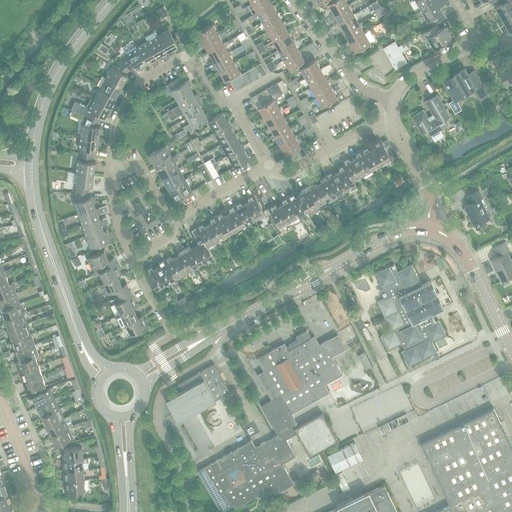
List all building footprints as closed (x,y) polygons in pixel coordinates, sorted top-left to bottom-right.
[(269,0),(255,0),(251,2),(257,12),(272,3),(269,0)] [(332,0),(327,3),(333,13),(348,4),(345,0),(332,0)] [(415,0),(421,10),(437,0),(415,0)] [(446,0),(437,0),(421,10),(427,21),(431,19),(434,24),(445,18),(442,12),(439,6),(447,1),(446,0)] [(511,0),(503,0),(505,1),(496,6),(502,18),(511,13),(511,0)] [(272,3),(257,12),(262,21),(277,13),(272,3)] [(348,4),(333,13),(339,22),(353,14),(348,4)] [(161,17),(167,14),(162,6),(157,9),(161,17)] [(277,13),(262,21),(268,31),(283,22),(277,13)] [(511,13),(502,18),(510,31),(511,29),(511,13)] [(353,14),(339,22),(344,32),(359,23),(353,14)] [(283,22),(268,31),(273,40),(288,31),(283,22)] [(197,32),(203,42),(218,33),(212,23),(197,32)] [(359,23),(344,32),(349,41),(364,32),(359,23)] [(436,24),(421,33),(424,39),(428,37),(434,48),(452,39),(445,26),(439,29),(436,24)] [(168,29),(157,35),(166,51),(177,45),(168,29)] [(288,31),(273,40),(278,49),(293,41),(288,31)] [(364,32),(349,41),(355,51),(370,42),(364,32)] [(218,33),(203,42),(208,51),(223,43),(218,33)] [(157,35),(147,41),(156,57),(166,51),(157,35)] [(147,41),(137,47),(146,62),(156,57),(147,41)] [(293,41),(278,49),(284,59),(299,50),(293,41)] [(383,48),(386,53),(398,46),(395,41),(383,48)] [(405,42),(398,46),(401,52),(408,47),(405,42)] [(223,43),(208,51),(213,61),(228,52),(223,43)] [(398,46),(386,53),(389,58),(401,52),(398,46)] [(127,54),(121,60),(129,70),(134,66),(135,69),(146,62),(137,47),(126,53),(127,54)] [(299,50),(284,59),(289,69),(304,60),(299,50)] [(228,52),(213,61),(219,70),(234,62),(228,52)] [(401,52),(389,58),(392,63),(404,56),(401,52)] [(404,56),(392,63),(395,69),(407,62),(404,56)] [(300,67),(306,77),(321,69),(315,59),(300,67)] [(112,66),(106,76),(122,85),(127,75),(125,73),(129,70),(121,60),(113,66),(112,66)] [(234,62),(219,70),(224,80),(239,71),(234,62)] [(261,63),(256,66),(262,76),(267,73),(261,63)] [(256,66),(250,69),(256,79),(262,76),(256,66)] [(480,98),(487,94),(477,76),(471,80),(464,68),(443,80),(454,100),(475,88),(480,98)] [(250,69),(245,72),(251,82),(256,79),(250,69)] [(321,69),(306,77),(311,86),(326,78),(321,69)] [(511,69),(506,73),(504,70),(499,74),(506,86),(511,83),(511,84),(511,69)] [(245,72),(240,75),(246,85),(251,82),(245,72)] [(240,75),(235,78),(241,88),(246,85),(240,75)] [(106,76),(100,87),(116,96),(116,95),(122,85),(106,76)] [(168,84),(176,99),(191,90),(188,85),(191,84),(190,81),(189,81),(188,80),(189,79),(183,82),(180,77),(168,84)] [(241,88),(235,78),(230,81),(236,91),(241,88)] [(326,78),(311,86),(316,96),(331,87),(326,78)] [(282,80),(276,83),(282,93),(287,90),(288,90),(282,80)] [(276,83),(271,86),(277,96),(282,93),(276,83)] [(271,86),(266,89),(272,99),(277,96),(271,86)] [(100,87),(94,97),(110,106),(116,95),(116,96),(100,87)] [(331,87),(316,96),(322,106),(337,97),(331,87)] [(266,89),(261,92),(267,102),(272,99),(266,89)] [(172,108),(175,112),(199,98),(200,98),(200,97),(199,98),(198,96),(197,93),(194,95),(191,90),(176,99),(179,104),(172,108)] [(287,90),(282,93),(277,96),(272,99),(267,102),(262,105),(258,107),(264,117),(279,108),(273,98),(288,90),(287,90)] [(261,92),(256,94),(262,105),(267,102),(261,92)] [(262,105),(256,94),(251,97),(256,107),(257,107),(258,107),(262,105)] [(431,135),(434,139),(443,134),(440,130),(447,126),(443,119),(450,116),(437,94),(426,101),(433,114),(428,117),(424,109),(412,116),(421,132),(427,129),(431,135)] [(71,109),(87,115),(99,120),(101,115),(104,117),(110,106),(94,97),(94,98),(92,97),(86,106),(74,101),(71,109)] [(199,98),(175,112),(177,116),(184,112),(187,117),(202,109),(199,104),(202,103),(201,100),(200,100),(199,98)] [(279,108),(264,117),(269,126),(284,118),(279,108)] [(202,109),(187,117),(190,123),(183,126),(185,131),(193,127),(211,117),(210,116),(209,117),(208,115),(209,115),(207,112),(205,114),(202,109)] [(208,121),(215,132),(229,124),(222,113),(208,121)] [(313,123),(318,120),(316,116),(314,113),(309,116),(313,123)] [(82,123),(80,135),(98,138),(100,126),(97,125),(99,120),(87,115),(84,123),(82,123)] [(284,118),(269,126),(275,135),(290,127),(284,118)] [(229,124),(215,132),(211,135),(214,139),(218,137),(222,144),(235,136),(229,124)] [(290,127),(275,135),(280,145),(295,136),(290,127)] [(81,148),(80,154),(93,155),(94,149),(96,150),(98,138),(80,135),(79,147),(81,148)] [(235,136),(222,144),(228,155),(242,147),(235,136)] [(295,136),(280,145),(286,155),(301,146),(295,136)] [(376,146),(372,148),(380,162),(390,157),(381,139),(375,143),(376,146)] [(149,154),(156,165),(172,157),(165,145),(149,154)] [(242,147),(228,155),(235,166),(248,159),(242,147)] [(367,147),(361,150),(371,168),(380,162),(372,148),(369,150),(367,147)] [(357,156),(353,159),(361,173),(371,168),(361,150),(356,153),(357,156)] [(77,159),(75,171),(93,174),(95,161),(92,161),(93,155),(80,154),(79,159),(77,159)] [(172,157),(156,165),(162,177),(178,168),(172,157)] [(344,165),(352,179),(353,179),(354,182),(355,182),(353,178),(361,173),(353,159),(350,161),(348,158),(342,161),(344,165)] [(212,164),(207,167),(214,178),(219,175),(212,164)] [(340,171),(336,173),(345,188),(354,182),(353,179),(352,179),(344,165),(339,168),(340,171)] [(178,168),(162,177),(168,188),(185,179),(178,168)] [(205,168),(200,171),(207,182),(212,179),(205,168)] [(76,184),(75,193),(88,191),(89,186),(91,186),(93,174),(75,171),(74,184),(76,184)] [(331,172),(325,175),(335,193),(345,188),(336,173),(333,175),(331,172)] [(321,181),(318,184),(326,198),(335,193),(325,175),(320,179),(321,181)] [(185,179),(168,188),(175,200),(192,191),(185,179)] [(312,183),(306,186),(317,203),(326,198),(318,184),(314,186),(312,183)] [(302,192),(299,194),(307,209),(317,203),(306,186),(301,189),(302,192)] [(474,225),(490,217),(481,199),(483,198),(479,190),(467,196),(471,203),(464,206),(474,225)] [(88,191),(75,193),(75,201),(74,202),(78,214),(95,208),(91,196),(88,197),(88,191)] [(249,200),(245,203),(254,218),(264,212),(254,194),(248,198),(249,200)] [(293,194),(287,197),(297,214),(307,209),(299,194),(295,196),(293,194)] [(283,203),(280,205),(288,219),(297,214),(287,197),(282,200),(283,203)] [(240,202),(235,205),(245,223),(254,218),(245,203),(242,205),(240,202)] [(288,219),(280,205),(276,207),(274,204),(268,208),(278,225),(288,219)] [(230,211),(227,214),(235,228),(245,223),(235,205),(229,208),(230,211)] [(95,208),(78,214),(82,225),(99,219),(95,208)] [(16,213),(12,214),(14,219),(11,220),(13,225),(16,224),(16,225),(19,223),(16,213)] [(221,213),(215,216),(225,234),(235,228),(227,214),(223,216),(221,213)] [(211,222),(208,224),(216,239),(225,234),(215,216),(210,219),(211,222)] [(99,219),(82,225),(86,236),(103,230),(99,219)] [(197,227),(202,237),(207,244),(213,255),(207,244),(216,239),(208,224),(204,226),(202,224),(197,227)] [(103,230),(86,236),(90,247),(107,241),(103,230)] [(199,243),(195,245),(204,260),(213,255),(207,244),(202,237),(202,238),(197,241),(199,243)] [(494,247),(496,250),(496,251),(497,251),(499,255),(498,255),(498,256),(491,260),(491,261),(491,260),(496,270),(496,269),(498,273),(497,273),(501,280),(500,280),(501,281),(511,275),(511,261),(508,252),(510,251),(505,241),(494,247)] [(71,247),(75,256),(83,253),(79,244),(71,247)] [(190,245),(184,248),(194,265),(204,260),(195,245),(191,248),(190,245)] [(180,254),(176,256),(184,271),(194,265),(184,248),(178,252),(180,254)] [(92,269),(96,267),(99,271),(105,268),(105,269),(116,263),(113,258),(109,260),(103,250),(87,258),(92,269)] [(171,256),(165,259),(175,276),(184,271),(176,256),(172,259),(171,256)] [(161,265),(157,267),(165,282),(175,276),(165,259),(159,262),(161,265)] [(105,268),(99,271),(104,281),(104,282),(116,276),(117,276),(121,274),(116,263),(105,269),(105,268)] [(2,264),(0,264),(0,275),(5,274),(12,271),(11,268),(4,270),(2,264)] [(384,298),(377,302),(391,330),(380,335),(387,349),(401,342),(405,349),(401,351),(408,365),(437,351),(432,341),(446,334),(439,320),(435,321),(428,307),(432,306),(429,299),(436,295),(429,281),(422,284),(412,264),(398,271),(394,264),(374,273),(381,288),(383,287),(385,291),(382,293),(384,298)] [(165,282),(157,267),(153,269),(152,267),(146,270),(155,287),(165,282)] [(5,274),(0,275),(0,287),(9,284),(12,283),(12,282),(9,283),(5,274)] [(104,281),(104,282),(99,284),(105,295),(115,289),(118,295),(129,289),(126,284),(122,286),(117,276),(121,274),(117,276),(116,276),(104,282),(104,281)] [(0,287),(0,298),(16,293),(12,283),(9,284),(0,287)] [(129,289),(118,295),(121,300),(115,303),(120,313),(120,314),(133,308),(137,306),(129,289)] [(16,293),(0,298),(0,308),(1,310),(20,303),(16,293)] [(20,303),(1,310),(4,320),(23,313),(20,303)] [(120,313),(120,314),(115,316),(121,326),(125,324),(126,324),(125,324),(138,318),(137,318),(133,308),(120,314),(120,313)] [(23,313),(4,320),(8,330),(27,323),(23,313)] [(126,324),(125,324),(130,334),(147,326),(142,315),(138,318),(125,324),(126,324)] [(365,326),(361,317),(356,319),(360,328),(365,326)] [(27,323),(8,330),(11,340),(30,334),(27,323)] [(101,327),(97,329),(101,336),(103,335),(107,333),(105,334),(101,327)] [(280,344),(257,357),(257,359),(258,358),(264,370),(263,370),(264,370),(257,374),(258,375),(258,374),(264,386),(265,387),(271,398),(271,399),(261,405),(276,432),(277,431),(291,423),(293,428),(298,425),(291,413),(329,392),(324,384),(342,374),(332,356),(346,348),(338,333),(320,344),(316,346),(311,337),(307,330),(296,336),(298,340),(283,348),(280,344)] [(460,333),(438,344),(443,354),(465,344),(460,333)] [(30,334),(11,340),(15,351),(34,344),(30,334)] [(34,344),(15,351),(19,360),(15,361),(16,362),(19,361),(34,355),(34,356),(35,356),(35,355),(38,354),(34,344)] [(371,367),(364,352),(359,354),(366,369),(371,367)] [(19,361),(16,362),(19,372),(38,366),(35,356),(34,356),(34,355),(19,361)] [(67,356),(62,357),(65,367),(70,366),(67,356)] [(215,400),(230,391),(214,363),(177,384),(181,391),(177,393),(165,400),(178,422),(215,401),(215,400)] [(38,366),(19,372),(23,382),(42,376),(38,366)] [(70,366),(65,367),(64,368),(67,378),(74,376),(70,366)] [(42,376),(23,382),(26,393),(46,386),(42,376)] [(31,397),(36,407),(54,399),(50,388),(31,397)] [(75,390),(72,391),(76,401),(82,399),(83,399),(82,399),(79,389),(75,390)] [(54,399),(36,407),(41,417),(59,408),(54,399)] [(396,511),(384,485),(327,511),(511,511),(511,446),(493,408),(494,407),(493,407),(420,443),(450,505),(435,511),(396,511)] [(59,408),(41,417),(45,427),(64,418),(59,408)] [(293,428),(296,433),(309,456),(338,440),(322,412),(298,425),(293,428)] [(409,421),(405,413),(378,426),(382,434),(409,421)] [(64,418),(45,427),(50,436),(68,428),(64,418)] [(89,419),(86,420),(83,421),(86,427),(92,425),(90,420),(89,420),(89,419)] [(251,440),(197,470),(197,471),(205,484),(204,484),(205,484),(212,497),(212,498),(213,498),(220,511),(233,504),(235,507),(262,492),(264,496),(277,488),(280,492),(294,484),(282,463),(295,455),(286,438),(296,433),(293,428),(291,423),(277,431),(278,434),(255,447),(251,440)] [(68,428),(50,436),(55,446),(73,438),(68,428)] [(362,459),(354,442),(341,448),(326,456),(335,472),(362,459)] [(61,448),(62,459),(82,458),(82,447),(61,448)] [(82,458),(62,459),(63,470),(83,468),(82,458)] [(83,468),(63,470),(64,481),(84,479),(83,468)] [(84,479),(64,481),(64,491),(84,490),(84,479)] [(6,483),(0,484),(0,496),(9,493),(6,483)] [(9,493),(0,496),(0,508),(13,503),(9,493)] [(16,511),(13,503),(0,508),(0,511),(16,511)]
